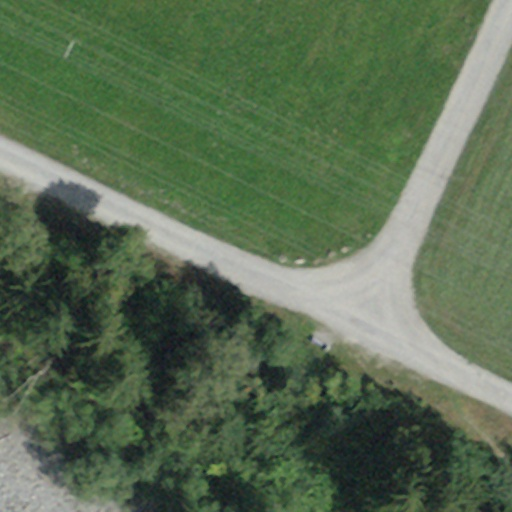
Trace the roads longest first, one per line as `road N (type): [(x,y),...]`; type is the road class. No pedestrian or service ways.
road 1 (track): [(0,137),(511,389)]
road 2 (track): [(392,331),(511,65)]
